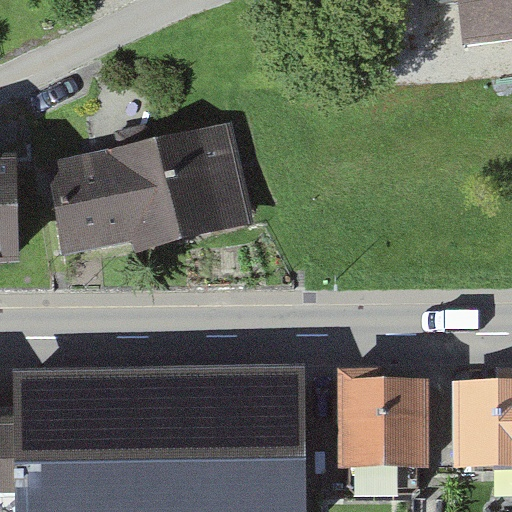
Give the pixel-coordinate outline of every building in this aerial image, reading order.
[(460,13),(466,59),(511,52),(511,0),(426,0),(429,17),(460,13)] [(65,166),(57,190),(67,250),(244,219),(226,130),(65,166)] [(11,161),(0,161),(0,257),(13,257),(11,161)] [(289,511),(284,370),(3,381),(8,511),(289,511)] [(410,390),(326,391),(327,476),(410,475),(410,390)] [(511,391),(446,392),(447,476),(511,475),(511,391)]
